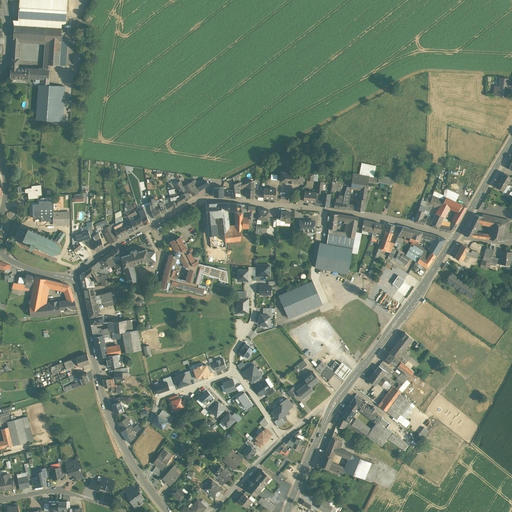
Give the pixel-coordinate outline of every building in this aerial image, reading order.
[(67,0),(19,0),(18,26),(62,29),(62,24),(66,24),(67,0)] [(18,26),(14,25),(13,39),(20,39),(48,41),(46,68),(49,69),(50,64),(59,65),(62,29),(18,26)] [(29,68),(18,68),(20,39),(13,39),(11,77),(23,78),(23,80),(27,80),(27,78),(28,79),(28,78),(29,78),(29,68)] [(46,68),(39,68),(39,71),(32,71),(32,70),(30,70),(30,78),(40,79),(49,79),(49,69),(46,68)] [(49,79),(40,79),(39,85),(37,120),(57,121),(59,86),(48,85),(49,79)] [(507,87),(499,86),(498,96),(506,97),(507,87)] [(290,152),(282,151),(282,161),(287,162),(288,152),(290,152)] [(373,176),(375,167),(361,164),(359,174),(369,176),(368,182),(378,184),(378,182),(393,185),(396,171),(386,169),(385,176),(378,175),(378,177),(373,176)] [(295,173),(281,171),(280,181),(302,183),(303,173),(296,172),(295,173)] [(318,174),(307,173),(307,180),(317,181),(317,179),(318,174)] [(511,177),(511,178),(504,173),(499,181),(506,185),(509,180),(509,183),(511,183),(511,177)] [(362,189),(367,189),(368,182),(369,176),(359,174),(359,175),(353,174),(352,180),(351,187),(362,189)] [(203,179),(196,183),(195,180),(192,181),(192,182),(193,182),(198,192),(209,185),(207,181),(205,182),(203,179)] [(347,186),(351,187),(352,180),(348,179),(347,184),(342,184),(332,181),(331,189),(340,192),(339,195),(344,195),(347,186)] [(188,193),(184,186),(180,181),(175,185),(182,195),(179,196),(178,195),(176,196),(177,200),(178,205),(178,206),(185,201),(190,197),(188,193)] [(506,185),(499,181),(496,187),(503,191),(507,186),(506,185)] [(198,192),(193,182),(192,182),(189,183),(189,182),(186,184),(187,185),(186,185),(191,192),(193,195),(198,192)] [(28,192),(29,198),(38,197),(38,195),(42,195),(41,185),(32,185),(32,187),(25,188),(25,192),(28,192)] [(349,205),(351,187),(347,186),(344,195),(343,203),(347,204),(346,209),(356,211),(356,206),(349,205)] [(223,187),(213,188),(214,197),(224,198),(223,190),(223,187)] [(247,189),(246,197),(254,198),(254,187),(252,187),(252,190),(247,189)] [(276,189),(264,188),(263,197),(275,199),(276,189)] [(226,190),(223,190),(224,198),(236,199),(235,193),(236,193),(235,191),(226,190)] [(316,192),(304,191),(303,201),(315,202),(316,192)] [(316,192),(315,202),(315,205),(320,207),(328,207),(330,194),(321,193),(316,192)] [(344,195),(339,195),(338,199),(336,198),(336,201),(335,201),(334,208),(346,210),(346,209),(347,204),(343,203),(344,195)] [(442,199),(433,195),(432,197),(430,205),(438,208),(444,200),(442,199)] [(161,216),(159,209),(156,210),(154,206),(158,205),(157,204),(156,200),(155,198),(151,199),(152,202),(150,202),(151,210),(153,214),(155,219),(161,216)] [(356,211),(364,212),(366,199),(360,198),(357,198),(356,206),(356,211)] [(440,226),(438,229),(450,232),(455,229),(466,207),(446,198),(444,200),(438,208),(435,213),(444,217),(449,208),(457,212),(451,223),(449,227),(440,226)] [(167,204),(164,205),(167,212),(178,205),(177,200),(171,201),(170,201),(170,203),(167,204)] [(420,205),(418,210),(424,212),(424,210),(426,205),(427,202),(422,200),(420,205)] [(41,221),(54,220),(54,225),(68,224),(69,223),(68,213),(68,212),(54,213),(53,201),(39,201),(39,204),(33,204),(33,218),(41,217),(41,221)] [(164,205),(162,201),(160,203),(159,203),(161,208),(159,208),(159,209),(161,216),(167,212),(164,205)] [(218,209),(218,203),(206,203),(207,215),(213,214),(213,209),(218,209)] [(233,209),(234,204),(229,203),(218,203),(218,209),(222,209),(223,217),(226,217),(226,210),(228,210),(228,209),(233,209)] [(126,213),(127,215),(134,212),(133,210),(132,210),(131,206),(126,208),(127,210),(125,210),(126,213)] [(138,211),(141,217),(146,215),(147,214),(144,208),(138,211)] [(222,209),(218,209),(213,209),(213,214),(214,214),(214,216),(219,215),(220,217),(223,217),(222,209)] [(269,210),(258,209),(257,219),(268,220),(269,210)] [(413,222),(424,225),(426,220),(422,218),(424,212),(418,210),(413,222)] [(130,220),(134,218),(133,217),(135,215),(137,214),(135,211),(134,212),(127,215),(130,220)] [(286,212),(284,212),(281,212),(281,219),(280,220),(285,221),(285,222),(290,223),(291,213),(286,212)] [(345,215),(331,213),(330,216),(328,216),(328,220),(330,220),(329,229),(335,230),(337,219),(345,220),(345,215)] [(438,230),(438,229),(440,226),(443,219),(444,217),(435,213),(429,226),(438,230)] [(150,222),(155,219),(153,214),(149,216),(148,214),(147,215),(147,214),(146,215),(150,222)] [(214,214),(213,214),(207,215),(211,247),(213,249),(221,248),(222,251),(227,251),(227,247),(226,247),(226,242),(225,232),(216,233),(214,216),(214,214)] [(150,223),(150,222),(146,215),(141,217),(144,225),(150,223)] [(345,215),(345,220),(337,219),(335,230),(335,235),(347,236),(347,237),(354,238),(356,232),(359,217),(345,215)] [(475,215),(466,231),(474,234),(476,231),(475,230),(480,223),(483,217),(475,215)] [(144,225),(141,217),(137,219),(135,220),(134,218),(130,220),(135,230),(144,225)] [(493,226),(494,219),(490,218),(483,217),(480,223),(483,224),(490,225),(493,226)] [(491,235),(490,239),(497,240),(502,241),(504,232),(506,224),(501,223),(502,219),(495,218),(494,219),(493,226),(490,225),(488,235),(491,235)] [(506,224),(504,232),(507,233),(510,221),(502,219),(501,223),(506,224)] [(135,230),(130,220),(123,224),(124,225),(128,233),(135,230)] [(374,223),(364,220),(363,225),(362,226),(363,226),(362,228),(373,230),(374,223)] [(98,231),(106,228),(109,226),(107,221),(96,227),(98,231)] [(314,221),(300,221),(300,227),(300,232),(301,232),(314,232),(314,229),(315,228),(315,225),(314,224),(314,221)] [(382,224),(374,222),(374,223),(373,230),(373,231),(375,231),(380,232),(382,224)] [(394,225),(388,223),(386,231),(392,233),(394,225)] [(124,225),(115,230),(119,238),(128,233),(124,225)] [(77,234),(89,231),(88,227),(87,226),(81,228),(81,231),(77,232),(77,234)] [(107,237),(110,244),(112,242),(112,243),(117,240),(112,230),(110,226),(109,226),(106,228),(110,236),(107,237)] [(228,228),(224,228),(225,232),(226,242),(240,240),(242,228),(242,227),(235,228),(228,228)] [(403,227),(398,236),(401,237),(402,235),(406,236),(409,228),(403,227)] [(37,232),(36,231),(37,230),(36,231),(33,230),(33,228),(32,229),(28,228),(26,232),(24,231),(23,233),(25,234),(23,239),(27,241),(26,242),(27,242),(27,241),(31,243),(29,246),(33,248),(35,244),(38,246),(38,247),(38,248),(39,246),(40,246),(39,249),(40,250),(41,247),(42,248),(41,249),(42,249),(42,248),(46,249),(45,251),(46,251),(46,249),(50,251),(49,252),(54,254),(54,252),(56,252),(58,252),(60,251),(61,249),(61,248),(61,246),(60,244),(59,243),(55,240),(52,238),(52,237),(48,235),(47,236),(44,235),(45,233),(41,231),(40,233),(39,232),(40,230),(38,229),(37,232)] [(422,232),(409,228),(406,236),(411,237),(420,240),(421,237),(422,232)] [(66,233),(62,230),(55,240),(59,243),(66,233)] [(77,234),(76,235),(78,242),(79,241),(91,237),(90,235),(89,231),(77,234)] [(386,231),(385,231),(383,235),(382,239),(389,241),(392,233),(386,231)] [(354,238),(352,248),(356,248),(359,249),(362,233),(356,232),(354,238)] [(436,236),(422,232),(421,237),(425,238),(429,239),(434,241),(434,240),(436,236)] [(504,232),(502,241),(511,241),(511,232),(507,233),(504,232)] [(99,233),(94,235),(96,240),(91,243),(96,252),(104,247),(99,233)] [(347,236),(335,235),(328,234),(327,244),(320,242),(315,268),(347,274),(351,253),(352,248),(354,238),(347,237),(347,236)] [(445,239),(436,236),(434,240),(434,241),(432,244),(440,248),(445,239)] [(199,267),(197,264),(199,263),(197,260),(196,261),(191,252),(192,252),(193,248),(189,247),(188,248),(186,243),(184,244),(180,237),(176,239),(176,240),(171,243),(175,250),(175,251),(174,252),(173,254),(173,256),(174,256),(173,256),(171,254),(169,255),(167,262),(166,262),(165,266),(166,266),(165,269),(164,269),(163,272),(164,273),(163,274),(162,277),(163,277),(162,281),(160,280),(159,286),(160,287),(161,288),(160,290),(167,292),(170,283),(172,284),(171,285),(176,286),(176,287),(179,288),(180,287),(183,288),(183,289),(186,290),(186,289),(190,290),(189,291),(193,292),(193,291),(197,292),(196,293),(202,295),(203,294),(203,293),(206,294),(208,287),(200,285),(200,283),(201,283),(202,280),(201,280),(202,278),(203,275),(203,274),(203,273),(204,273),(204,270),(204,268),(199,267)] [(389,241),(382,239),(380,244),(378,248),(382,249),(390,252),(392,247),(394,243),(389,241)] [(79,241),(72,247),(76,252),(79,249),(80,250),(81,249),(80,248),(83,246),(79,241)] [(416,262),(417,262),(425,249),(415,243),(410,241),(408,245),(410,246),(406,255),(405,255),(409,258),(416,262)] [(440,248),(432,244),(428,249),(431,252),(435,256),(440,248)] [(470,248),(463,244),(459,251),(466,255),(476,258),(478,253),(472,251),(471,253),(468,252),(470,248)] [(118,248),(104,257),(100,260),(105,267),(109,265),(111,267),(115,264),(112,258),(120,254),(118,248)] [(494,251),(486,248),(483,260),(490,263),(492,257),(494,251)] [(147,249),(137,252),(136,250),(135,250),(131,251),(131,252),(131,254),(121,257),(124,267),(132,265),(147,260),(147,252),(147,249)] [(431,253),(425,249),(417,262),(427,269),(435,256),(431,252),(431,253)] [(466,255),(459,251),(455,258),(462,262),(466,255)] [(511,253),(511,252),(501,251),(500,264),(511,265),(511,253)] [(155,252),(148,252),(147,252),(147,260),(147,261),(156,261),(155,252)] [(100,260),(92,267),(94,272),(95,272),(96,275),(98,277),(106,274),(109,271),(105,267),(100,260)] [(7,264),(0,261),(0,268),(5,270),(6,269),(9,270),(9,269),(11,266),(7,264)] [(119,264),(114,266),(114,267),(115,267),(118,272),(124,269),(123,267),(121,262),(119,264)] [(427,269),(417,262),(416,262),(414,265),(425,271),(427,269)] [(218,280),(228,283),(226,271),(210,266),(199,263),(197,264),(199,267),(204,268),(204,270),(204,273),(203,273),(203,274),(210,276),(209,276),(214,277),(219,278),(218,280)] [(132,265),(124,267),(123,267),(124,269),(128,282),(134,281),(137,281),(132,265)] [(256,268),(256,275),(256,276),(269,276),(270,265),(256,265),(256,268)] [(92,267),(85,273),(87,277),(90,275),(92,277),(95,282),(100,281),(101,281),(106,280),(107,279),(106,274),(98,277),(96,275),(95,272),(94,272),(92,267)] [(248,270),(238,270),(238,280),(243,280),(248,280),(248,275),(248,270)] [(87,277),(85,273),(81,275),(84,288),(93,287),(92,282),(91,283),(87,277)] [(457,277),(451,273),(446,281),(452,285),(457,277)] [(22,282),(22,283),(25,284),(33,286),(35,276),(26,274),(25,278),(23,277),(22,282)] [(33,286),(33,289),(29,306),(30,306),(30,307),(42,305),(47,285),(48,279),(35,276),(33,286)] [(405,280),(398,276),(394,282),(397,284),(396,286),(399,288),(405,280)] [(464,281),(457,277),(452,285),(458,289),(464,281)] [(48,279),(47,285),(51,286),(46,305),(60,303),(75,301),(70,286),(68,284),(48,279)] [(312,281),(279,295),(289,319),(322,304),(312,281)] [(470,286),(464,281),(458,289),(464,293),(470,286)] [(271,294),(271,286),(259,286),(259,294),(263,294),(263,295),(267,295),(267,294),(271,294)] [(476,290),(470,286),(464,293),(471,298),(476,290)] [(93,287),(84,289),(87,306),(115,300),(115,299),(115,297),(114,292),(100,296),(100,299),(96,300),(93,287)] [(238,298),(237,298),(237,313),(248,313),(249,299),(246,299),(238,298)] [(115,300),(87,306),(90,318),(98,317),(98,312),(100,312),(100,311),(105,310),(105,307),(116,304),(115,300)] [(75,301),(60,303),(61,310),(64,310),(64,311),(71,310),(71,309),(77,308),(75,301)] [(60,303),(46,305),(42,305),(30,307),(31,317),(61,313),(61,310),(60,303)] [(272,308),(263,308),(263,315),(270,316),(272,317),(272,308)] [(268,326),(270,316),(263,315),(260,314),(260,317),(259,317),(259,321),(259,324),(268,326)] [(90,318),(91,324),(98,323),(104,323),(103,316),(98,317),(90,318)] [(110,322),(112,333),(122,332),(127,331),(126,320),(110,322)] [(93,338),(112,333),(110,322),(107,322),(108,328),(101,329),(101,328),(99,328),(98,323),(91,324),(93,338)] [(126,353),(141,350),(137,330),(134,330),(127,331),(122,332),(123,337),(126,353)] [(405,332),(396,344),(403,350),(404,349),(412,338),(405,332)] [(112,333),(93,338),(96,351),(106,349),(103,338),(108,337),(108,338),(113,337),(112,333)] [(412,338),(404,349),(407,350),(412,344),(414,340),(412,338)] [(245,357),(247,358),(253,348),(246,343),(239,353),(241,354),(240,355),(245,358),(245,357)] [(397,358),(400,354),(403,350),(396,344),(390,352),(397,358)] [(143,346),(145,357),(152,356),(149,345),(143,346)] [(106,349),(96,351),(98,358),(106,357),(119,354),(121,353),(120,346),(106,349)] [(397,358),(390,352),(385,359),(394,366),(396,364),(400,360),(397,358)] [(87,354),(76,358),(78,365),(77,365),(78,367),(79,367),(90,363),(87,354)] [(119,354),(106,357),(107,365),(107,367),(108,368),(110,367),(121,365),(119,354)] [(400,360),(414,371),(417,368),(400,354),(397,358),(400,360)] [(64,362),(66,369),(77,365),(78,365),(76,358),(64,362)] [(223,359),(213,363),(214,367),(216,372),(226,368),(223,359)] [(303,360),(296,366),(300,370),(307,365),(303,360)] [(414,371),(400,360),(396,364),(403,371),(409,377),(414,371)] [(321,361),(316,369),(321,373),(329,380),(335,372),(340,365),(335,361),(330,368),(321,361)] [(243,368),(246,367),(242,362),(237,365),(240,370),(243,368)] [(340,365),(335,372),(344,379),(351,369),(342,362),(340,365)] [(399,375),(382,362),(379,366),(386,371),(387,370),(398,378),(399,375)] [(198,368),(194,369),(194,371),(197,378),(201,377),(206,376),(205,375),(209,374),(209,373),(206,366),(206,365),(202,366),(198,367),(198,368)] [(243,372),(247,377),(257,370),(253,365),(252,365),(245,370),(243,372)] [(379,366),(375,371),(382,377),(383,375),(386,371),(379,366)] [(257,370),(247,377),(251,382),(253,381),(259,376),(261,375),(257,370)] [(185,374),(188,381),(193,379),(191,372),(190,371),(185,373),(185,374)] [(382,377),(375,371),(368,380),(375,385),(382,377)] [(399,375),(398,378),(404,383),(409,377),(403,371),(399,375)] [(313,372),(304,379),(307,383),(310,387),(320,380),(313,372)] [(87,373),(78,377),(80,381),(81,382),(81,381),(82,384),(90,381),(87,373)] [(185,374),(174,377),(177,386),(188,383),(188,381),(185,374)] [(391,381),(383,375),(382,377),(389,383),(391,381)] [(113,379),(103,379),(105,388),(111,387),(116,388),(117,386),(116,385),(113,385),(113,379)] [(233,380),(223,383),(226,392),(236,389),(233,380)] [(265,380),(254,387),(260,395),(265,392),(270,388),(265,380)] [(158,393),(169,389),(167,382),(164,383),(164,382),(159,384),(159,385),(156,386),(158,393)] [(297,391),(298,392),(303,398),(313,390),(310,387),(307,383),(297,391)] [(65,392),(74,388),(72,384),(63,388),(65,392)] [(272,387),(265,392),(268,397),(275,392),(272,387)] [(293,387),(287,392),(291,397),(298,392),(297,391),(293,387)] [(395,387),(384,401),(390,406),(400,393),(402,391),(400,390),(400,391),(395,387)] [(213,396),(207,391),(199,398),(204,404),(208,401),(213,396)] [(241,401),(246,409),(253,404),(244,393),(243,394),(239,396),(235,399),(238,403),(241,401)] [(390,406),(386,411),(396,420),(400,415),(401,416),(412,403),(400,393),(390,406)] [(355,397),(350,403),(355,407),(359,401),(355,397)] [(179,399),(172,401),(175,410),(184,407),(180,398),(179,399)] [(282,405),(286,411),(293,407),(287,398),(281,403),(282,405)] [(207,407),(210,410),(217,404),(214,400),(211,403),(207,407)] [(360,401),(359,401),(355,407),(358,409),(376,424),(381,418),(374,412),(371,409),(360,401)] [(390,406),(384,401),(380,407),(386,411),(390,406)] [(114,404),(112,405),(115,414),(124,411),(123,410),(123,411),(120,403),(121,402),(114,404)] [(216,417),(224,409),(218,403),(217,404),(210,410),(216,417)] [(349,416),(351,418),(358,409),(355,407),(350,403),(344,412),(349,416)] [(286,411),(282,405),(272,411),(277,419),(281,417),(287,413),(286,411)] [(158,416),(166,420),(169,415),(162,410),(158,416)] [(12,420),(9,411),(0,414),(0,421),(1,423),(12,420)] [(349,416),(344,412),(341,417),(345,420),(349,416)] [(235,420),(229,413),(221,421),(228,427),(235,420)] [(166,420),(158,416),(158,415),(153,422),(162,429),(168,422),(166,420)] [(22,418),(28,442),(33,440),(27,416),(22,418)] [(351,418),(349,416),(345,420),(349,423),(347,425),(348,425),(347,426),(351,429),(353,427),(357,429),(356,432),(360,435),(362,433),(363,434),(367,436),(370,432),(351,418)] [(265,417),(259,423),(265,428),(269,423),(265,417)] [(284,423),(281,417),(277,419),(274,421),(278,427),(284,423)] [(345,420),(341,417),(336,426),(344,430),(346,424),(347,425),(349,423),(345,420)] [(8,427),(13,445),(28,442),(22,418),(7,421),(8,427)] [(133,428),(126,418),(119,423),(123,431),(121,432),(128,442),(133,438),(131,435),(133,434),(135,433),(133,428)] [(370,432),(367,436),(375,442),(386,427),(389,424),(381,418),(376,424),(370,432)] [(0,448),(6,447),(13,445),(8,427),(1,428),(4,440),(0,440),(0,448)] [(392,432),(386,427),(375,442),(381,447),(392,432)] [(424,438),(429,431),(425,427),(419,434),(424,438)] [(272,434),(266,428),(263,431),(262,431),(256,438),(258,439),(263,444),(272,434)] [(398,437),(393,433),(388,440),(393,443),(398,437)] [(342,442),(332,436),(327,450),(335,453),(349,459),(352,454),(340,449),(342,442)] [(398,437),(393,443),(401,449),(406,443),(398,437)] [(254,446),(248,440),(245,443),(249,446),(249,445),(252,448),(254,446)] [(301,445),(294,442),(292,447),(298,450),(301,445)] [(249,446),(243,452),(249,458),(251,456),(252,457),(254,454),(254,453),(256,451),(252,448),(249,445),(249,446)] [(279,453),(283,456),(287,450),(284,447),(284,448),(281,450),(279,453)] [(171,454),(163,449),(153,463),(157,465),(162,469),(166,464),(165,463),(171,454)] [(237,455),(231,450),(227,455),(228,456),(224,461),(233,469),(241,459),(237,455)] [(335,453),(327,450),(325,454),(320,466),(328,470),(328,469),(343,475),(344,471),(346,468),(331,462),(335,453)] [(346,468),(344,471),(364,479),(371,463),(352,454),(349,459),(346,468)] [(77,459),(71,460),(72,462),(70,463),(69,462),(67,462),(66,464),(67,466),(68,467),(69,468),(67,470),(68,474),(73,473),(75,475),(76,475),(75,472),(81,471),(79,464),(78,464),(77,459)] [(376,465),(371,463),(364,479),(369,481),(376,465)] [(162,469),(157,465),(152,472),(158,476),(164,470),(162,469)] [(62,477),(60,470),(60,466),(50,468),(52,479),(62,477)] [(231,475),(220,466),(214,473),(220,479),(224,483),(231,475)] [(179,474),(172,468),(163,478),(170,485),(179,474)] [(262,470),(255,479),(264,486),(271,478),(262,470)] [(41,472),(39,472),(35,478),(37,479),(37,480),(36,482),(37,486),(44,484),(43,480),(45,479),(44,477),(43,471),(41,472)] [(81,471),(75,472),(76,475),(77,480),(83,478),(81,471)] [(6,474),(4,473),(2,473),(1,475),(0,475),(0,489),(0,490),(12,487),(11,480),(10,478),(9,474),(6,474)] [(27,476),(18,478),(20,488),(29,486),(28,480),(27,476)] [(102,479),(101,482),(99,487),(111,491),(115,481),(110,479),(109,479),(106,478),(105,478),(104,480),(102,479)] [(98,490),(99,487),(101,482),(92,479),(89,488),(98,490)] [(252,482),(250,484),(247,489),(256,496),(264,486),(255,479),(252,482)] [(222,489),(212,480),(208,484),(210,486),(207,489),(210,492),(209,493),(215,498),(222,489)] [(132,485),(125,490),(128,495),(135,490),(132,485)] [(173,492),(171,493),(180,501),(186,494),(177,487),(173,492)] [(140,494),(136,489),(128,495),(130,498),(130,499),(132,503),(135,501),(138,506),(143,503),(141,500),(144,498),(141,493),(140,494)] [(244,494),(238,501),(246,507),(252,501),(249,498),(244,494)] [(271,511),(275,507),(265,498),(264,499),(262,497),(258,502),(270,511),(271,511)] [(188,511),(202,511),(207,507),(201,501),(198,499),(187,511),(188,511)] [(319,502),(316,506),(325,511),(329,511),(332,507),(329,505),(330,503),(328,502),(323,499),(321,503),(319,502)] [(332,507),(336,509),(334,511),(336,511),(341,506),(330,499),(328,502),(330,503),(329,505),(332,507)] [(58,501),(49,501),(49,509),(50,509),(53,509),(54,509),(58,509),(58,501)] [(58,501),(58,509),(66,509),(66,501),(58,501)]
